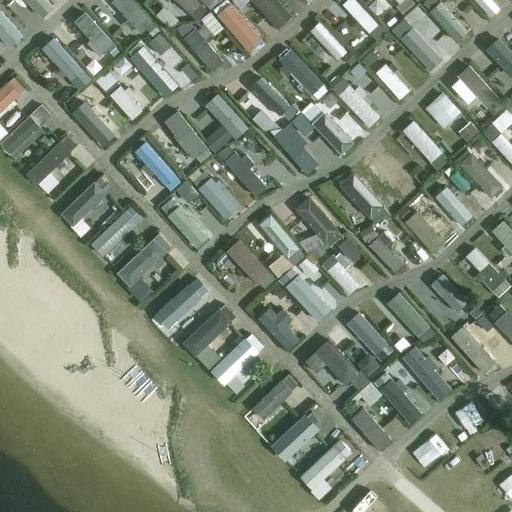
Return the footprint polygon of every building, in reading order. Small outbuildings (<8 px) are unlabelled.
[(25,0),(42,18),(53,7),(46,0),(25,0)] [(153,22),(132,0),(112,0),(111,1),(127,19),(135,27),(141,33),(153,22)] [(200,3),(196,0),(175,0),(190,14),(200,3)] [(248,51),(261,40),(227,0),(223,0),(213,9),(217,14),(216,14),(248,51)] [(251,0),(278,28),(292,15),(278,0),(251,0)] [(385,32),(355,0),(345,0),(342,4),(357,20),(364,27),(376,41),(385,32)] [(404,15),(413,7),(412,5),(415,3),(411,0),(396,0),(399,3),(396,6),(404,15)] [(494,8),(486,0),(469,0),(485,17),(494,8)] [(441,1),(429,11),(456,41),(468,30),(441,1)] [(23,35),(0,10),(0,36),(9,47),(23,35)] [(85,12),(74,21),(103,53),(114,43),(110,39),(85,12)] [(337,60),(346,51),(319,21),(309,30),(337,60)] [(212,71),(223,61),(190,22),(181,23),(176,28),(184,37),(183,37),(212,71)] [(358,48),(368,41),(360,30),(350,38),(358,48)] [(426,67),(435,59),(423,46),(422,45),(427,41),(419,32),(405,44),(426,67)] [(511,75),(511,53),(498,39),(488,49),(511,75)] [(64,71),(79,88),(89,79),(53,40),(43,49),(61,68),(64,71)] [(323,84),(290,48),(286,52),(285,50),(277,57),(279,59),(278,59),(284,65),(279,69),(284,74),(288,70),(305,88),(311,95),(315,99),(325,91),(320,86),(323,84)] [(173,86),(144,52),(135,60),(164,94),(173,86)] [(399,99),(409,90),(393,72),(397,68),(392,62),(388,66),(385,63),(375,72),(399,99)] [(469,64),(457,75),(476,95),(481,101),(494,115),(505,105),(498,98),(499,97),(469,64)] [(279,115),(290,104),(261,75),(250,86),(279,115)] [(14,76),(0,88),(0,111),(25,88),(14,76)] [(369,127),(379,117),(361,97),(365,93),(359,86),(354,90),(342,77),(330,87),(369,127)] [(109,94),(132,119),(142,110),(129,96),(124,90),(120,85),(109,94)] [(424,103),(443,123),(460,108),(441,87),(424,103)] [(247,127),(217,94),(205,105),(235,138),(247,127)] [(102,143),(112,134),(77,95),(67,105),(102,143)] [(259,122),(270,115),(263,105),(252,112),(259,122)] [(177,110),(163,120),(174,134),(172,135),(187,153),(188,152),(193,158),(195,156),(200,162),(211,153),(177,110)] [(353,142),(324,111),(322,113),(313,121),(312,123),(341,154),(353,142)] [(33,132),(40,125),(30,115),(0,142),(4,149),(10,153),(28,137),(33,132)] [(455,127),(464,138),(477,129),(468,117),(455,127)] [(413,120),(402,130),(438,170),(449,159),(413,120)] [(496,125),(486,134),(492,140),(501,131),(496,125)] [(307,173),(317,164),(301,146),(306,142),(297,131),(292,135),(291,134),(281,143),(307,173)] [(77,144),(67,133),(26,173),(36,184),(38,183),(50,172),(56,165),(62,160),(71,151),(70,151),(77,144)] [(134,151),(145,163),(153,172),(170,190),(180,181),(145,141),(134,151)] [(256,196),(266,186),(249,167),(254,163),(246,153),(241,158),(229,145),(217,152),(256,196)] [(491,197),(502,186),(467,148),(456,158),(491,197)] [(383,152),(375,160),(388,173),(383,177),(392,187),(397,183),(397,184),(406,176),(383,152)] [(453,164),(444,172),(449,177),(458,169),(453,164)] [(226,218),(238,207),(220,187),(215,182),(210,176),(210,177),(204,170),(192,181),(226,218)] [(353,171),(339,184),(370,219),(371,218),(374,222),(391,215),(383,207),(384,206),(353,171)] [(72,225),(92,206),(100,199),(106,193),(102,189),(111,180),(104,173),(95,182),(94,181),(60,213),(72,225)] [(461,225),(472,215),(446,186),(435,196),(461,225)] [(309,196),(295,208),(325,243),(326,243),(329,246),(342,235),(338,232),(340,231),(309,196)] [(196,247),(208,237),(179,204),(167,214),(196,247)] [(103,254),(142,218),(130,206),(92,243),(103,254)] [(404,206),(397,212),(404,221),(411,214),(404,206)] [(445,241),(417,210),(404,221),(432,252),(445,241)] [(299,249),(270,212),(258,223),(288,259),(288,258),(293,264),(304,255),(299,249)] [(511,229),(503,220),(491,230),(505,245),(502,248),(509,256),(511,253),(511,229)] [(360,231),(365,241),(372,237),(367,228),(360,231)] [(393,242),(382,231),(368,245),(396,273),(405,264),(388,246),(393,242)] [(129,285),(152,264),(160,256),(172,246),(159,232),(117,272),(129,285)] [(275,278),(238,239),(226,250),(257,283),(258,282),(264,288),(275,278)] [(308,251),(315,260),(324,251),(320,246),(308,251)] [(474,247),(465,255),(480,271),(475,275),(480,280),(491,292),(496,287),(505,279),(499,272),(474,247)] [(333,254),(322,264),(349,293),(360,283),(346,268),(350,264),(339,252),(335,257),(333,254)] [(158,310),(169,321),(207,286),(197,275),(158,310)] [(329,308),(298,275),(286,286),(317,319),(329,308)] [(279,283),(272,289),(280,298),(287,293),(279,283)] [(398,292),(398,293),(387,303),(416,335),(428,325),(398,292)] [(182,342),(195,356),(220,332),(226,327),(232,321),(231,320),(236,315),(225,304),(220,308),(219,307),(182,342)] [(511,312),(505,305),(493,315),(511,338),(511,312)] [(287,350),(299,339),(286,324),(292,319),(281,307),(276,313),(270,306),(257,318),(287,350)] [(389,346),(358,311),(351,318),(382,353),(389,346)] [(483,372),(495,361),(462,325),(450,336),(483,372)] [(210,370),(224,384),(259,351),(258,350),(263,345),(251,333),(246,338),(245,337),(210,370)] [(329,338),(315,351),(346,385),(360,372),(329,338)] [(348,351),(356,362),(366,355),(358,343),(348,351)] [(439,398),(449,389),(432,369),(437,365),(429,355),(424,359),(414,347),(404,356),(439,398)] [(374,382),(410,424),(421,414),(385,372),(374,382)] [(281,379),(252,408),(263,419),(292,391),(291,390),(298,383),(288,374),(282,380),(281,379)] [(380,450),(392,439),(363,407),(361,408),(354,401),(345,409),(352,417),(351,417),(380,450)] [(305,414),(271,446),(284,461),(319,429),(315,425),(320,420),(312,412),(307,416),(305,414)] [(339,439),(299,476),(312,489),(351,452),(339,439)] [(424,439),(412,449),(429,469),(441,458),(424,439)] [(468,475),(478,463),(467,453),(457,465),(468,475)] [(445,469),(438,479),(456,494),(464,484),(445,469)]
